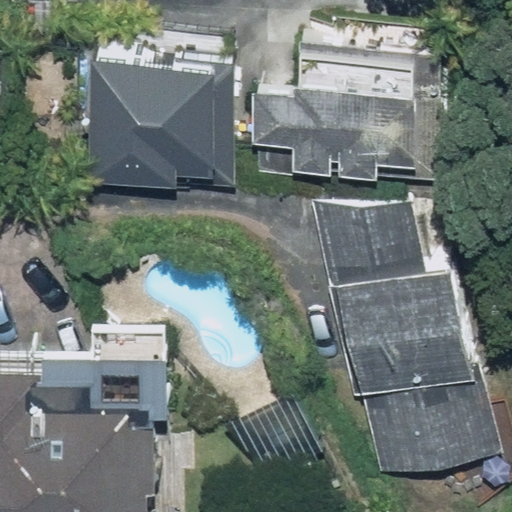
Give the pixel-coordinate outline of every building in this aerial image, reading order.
[(452,19),(307,10),(304,61),(291,60),(290,70),(264,69),(260,125),(300,128),(298,154),(387,160),(388,142),(426,145),(430,84),(447,85),(452,19)] [(227,35),(99,31),(95,159),(223,163),(227,35)] [(0,102),(16,103),(18,33),(0,32),(0,102)] [(388,461),(504,438),(462,232),(433,238),(420,173),(321,193),(358,376),(370,374),(388,461)] [(177,392),(178,340),(49,339),(49,354),(0,353),(0,511),(155,511),(156,392),(177,392)]
